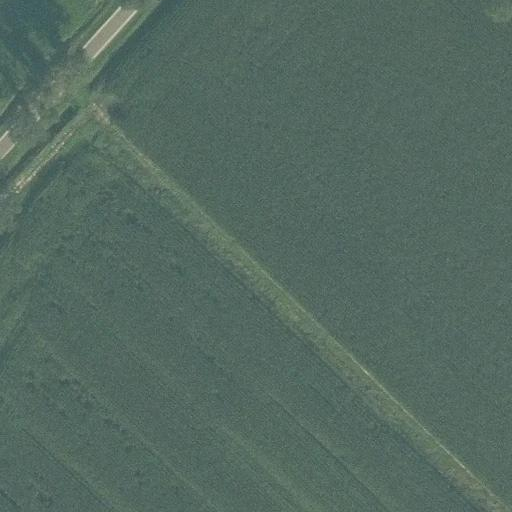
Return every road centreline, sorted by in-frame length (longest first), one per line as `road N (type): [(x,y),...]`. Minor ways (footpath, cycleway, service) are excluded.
road 1 (track): [(63,82),(502,511)]
road 2 (unclassified): [(0,152),(138,0)]
road 3 (track): [(91,110),(0,209)]
